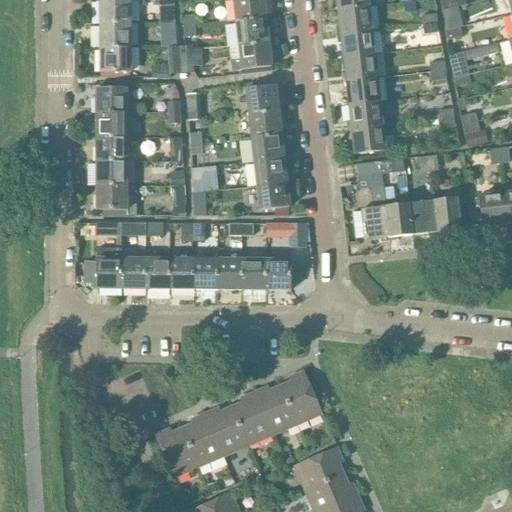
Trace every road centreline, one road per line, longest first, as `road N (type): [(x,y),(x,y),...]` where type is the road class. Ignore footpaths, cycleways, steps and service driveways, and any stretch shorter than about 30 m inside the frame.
road 1 (residential): [(335,322),(297,0)]
road 2 (unclassified): [(57,305),(57,0)]
road 3 (residential): [(86,319),(335,322)]
road 4 (unclassified): [(36,511),(28,353),(37,325),(57,305)]
road 5 (residential): [(169,511),(128,417),(94,374),(86,319)]
road 6 (residential): [(335,322),(511,341)]
